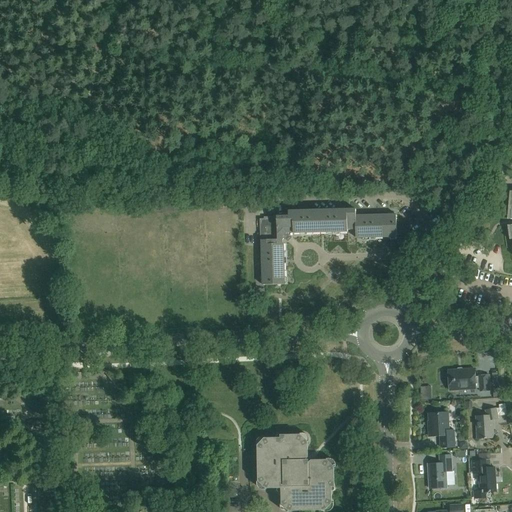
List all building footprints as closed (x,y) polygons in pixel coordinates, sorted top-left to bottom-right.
[(263,285),(285,284),(284,243),(283,243),(283,240),(284,238),(286,240),(290,235),(288,234),(290,232),(294,232),(294,233),(348,232),(348,229),(356,229),(356,238),(397,237),(397,214),(356,215),(356,209),(289,211),(289,216),(277,216),(277,219),(265,220),(265,219),(260,219),(261,240),(262,240),(263,285)] [(448,371),(449,391),(476,389),(476,388),(480,388),(480,392),(490,391),(489,375),(479,376),(479,377),(475,377),(474,369),(448,371)] [(49,398),(40,398),(41,402),(31,402),(31,413),(41,413),(41,416),(50,415),(49,398)] [(498,419),(497,417),(508,415),(505,402),(498,403),(499,408),(486,411),(487,416),(475,417),(477,439),(484,439),(484,440),(493,439),(492,420),(498,419)] [(429,414),(430,428),(428,428),(429,437),(440,436),(441,448),(455,448),(454,431),(449,431),(448,413),(429,414)] [(260,440),(260,451),(261,487),(284,486),(284,509),(331,509),(331,486),(333,485),(333,462),(310,462),(309,463),(308,461),(306,460),(307,459),(307,436),(283,437),(283,439),(260,440)] [(439,456),(440,464),(428,464),(429,489),(447,488),(447,473),(452,473),(451,455),(439,456)] [(479,473),(480,490),(474,490),(474,499),(487,498),(487,492),(496,492),(495,468),(486,468),(486,461),(474,462),(472,462),(472,474),(479,473)]
